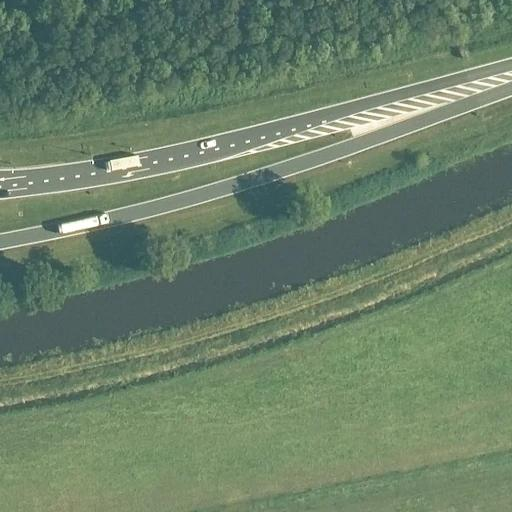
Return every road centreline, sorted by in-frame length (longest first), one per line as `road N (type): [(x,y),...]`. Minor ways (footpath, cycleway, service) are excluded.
road 1 (trunk): [(0,242),(180,205),(511,88)]
road 2 (trunk): [(511,70),(166,161),(0,187)]
